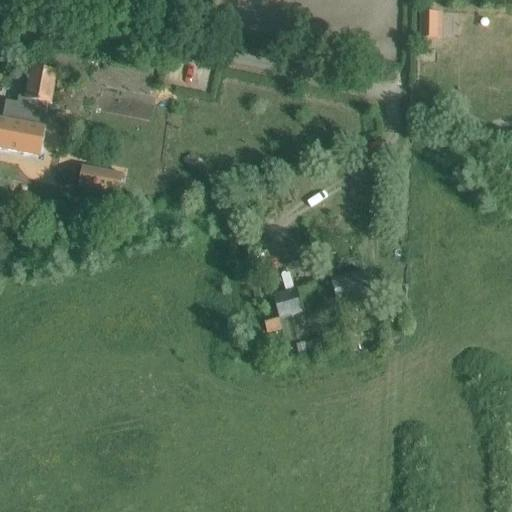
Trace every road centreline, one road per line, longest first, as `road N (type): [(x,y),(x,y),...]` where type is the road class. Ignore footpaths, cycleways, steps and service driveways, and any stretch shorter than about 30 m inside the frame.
road 1 (residential): [(385,94),(0,7)]
road 2 (track): [(403,333),(409,151),(396,141)]
